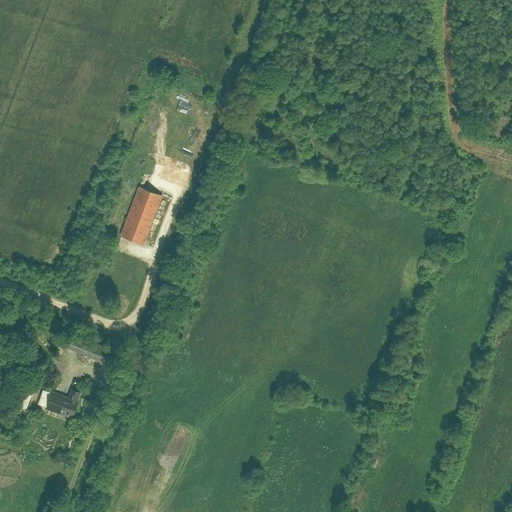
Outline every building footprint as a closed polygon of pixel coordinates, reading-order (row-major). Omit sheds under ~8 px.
[(143,244),(162,196),(139,187),(121,235),(143,244)] [(105,363),(107,358),(109,352),(92,344),(69,335),(64,347),(105,363)] [(26,409),(35,384),(25,381),(15,405),(26,409)] [(78,401),(81,392),(71,389),(68,398),(53,392),(47,409),(72,418),(78,401)] [(158,504),(187,434),(175,429),(146,499),(158,504)] [(120,492),(131,496),(141,470),(130,466),(120,492)]
